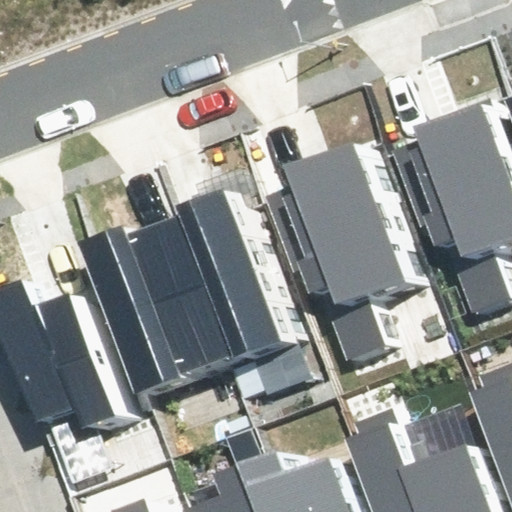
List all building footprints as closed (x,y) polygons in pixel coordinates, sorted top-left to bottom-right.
[(460,235),(487,310),(511,301),(511,95),(450,117),(462,149),(449,153),(477,229),(460,235)] [(335,268),(367,356),(416,339),(401,297),(457,277),(401,123),(326,150),(337,182),(325,186),(352,262),(335,268)] [(221,212),(194,223),(246,362),(317,337),(262,188),(218,204),(221,212)] [(114,237),(171,390),(246,362),(194,223),(169,232),(164,218),(114,237)] [(100,430),(149,413),(104,284),(62,299),(54,276),(23,287),(66,409),(90,401),(100,430)] [(511,368),(492,376),(511,432),(511,368)] [(511,511),(511,464),(500,429),(444,448),(426,396),(378,412),(412,511),(511,511)] [(372,511),(350,451),(316,463),(308,440),(270,454),(292,511),(372,511)] [(210,503),(212,511),(292,511),(270,454),(234,468),(243,490),(210,503)] [(186,511),(181,496),(150,507),(151,511),(186,511)]
